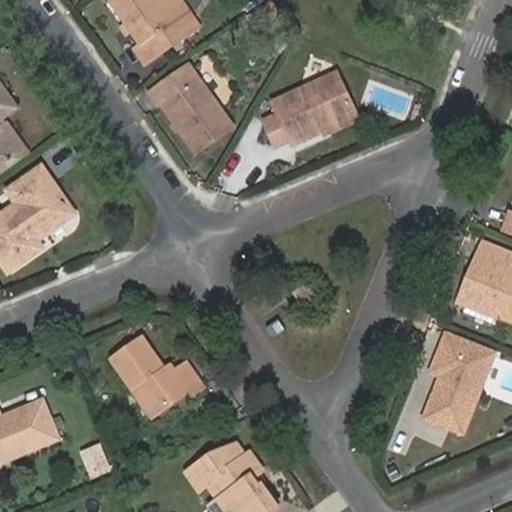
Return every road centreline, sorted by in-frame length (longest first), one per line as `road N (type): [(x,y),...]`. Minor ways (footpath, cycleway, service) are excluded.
road 1 (residential): [(452,145),(327,438)]
road 2 (residential): [(202,247),(38,0)]
road 3 (residential): [(202,247),(452,145)]
road 4 (residential): [(327,438),(202,247)]
road 5 (residential): [(0,329),(202,247)]
road 6 (residential): [(452,145),(508,0)]
